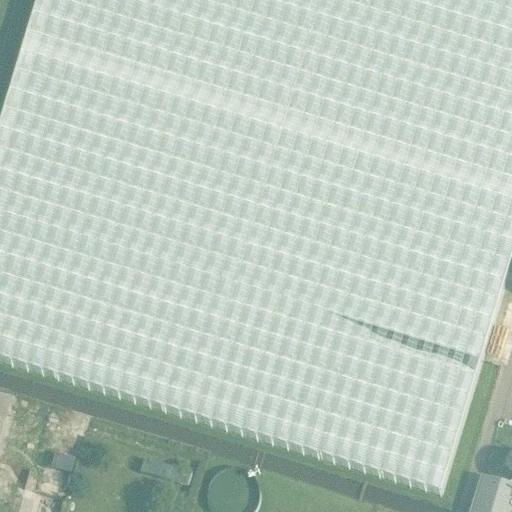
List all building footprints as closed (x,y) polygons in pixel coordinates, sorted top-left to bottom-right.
[(511,265),(511,0),(40,0),(0,132),(0,362),(442,497),(511,265)] [(17,410),(8,440),(38,448),(47,419),(17,410)] [(67,414),(61,434),(81,440),(87,420),(67,414)] [(31,489),(63,499),(80,441),(48,432),(31,489)] [(8,440),(0,466),(0,469),(29,478),(38,448),(8,440)] [(144,461),(139,475),(187,490),(191,476),(144,461)] [(29,478),(0,469),(0,502),(20,508),(29,478)] [(511,511),(511,491),(484,483),(474,511),(511,511)]
